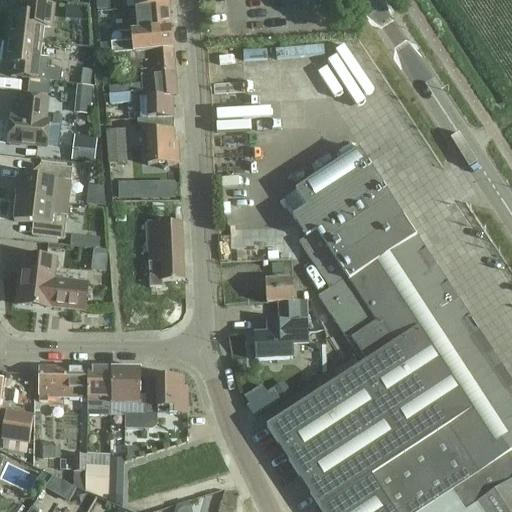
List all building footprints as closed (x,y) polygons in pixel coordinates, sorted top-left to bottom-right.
[(132,0),(133,10),(168,7),(167,0),(132,0)] [(21,3),(19,15),(10,14),(7,40),(41,44),(43,28),(52,29),(55,7),(21,3)] [(130,33),(170,29),(168,7),(133,10),(129,10),(129,22),(112,24),(113,34),(130,33)] [(143,53),(172,51),(170,29),(130,33),(131,43),(110,45),(110,56),(143,53)] [(82,74),(89,41),(70,37),(63,70),(82,74)] [(41,44),(7,40),(4,65),(23,67),(21,80),(60,84),(62,72),(47,70),(49,60),(39,59),(41,44)] [(264,41),(263,57),(293,59),(294,43),(264,41)] [(140,76),(171,73),(174,73),(172,51),(143,53),(145,72),(140,72),(140,76)] [(129,87),(108,88),(108,95),(110,95),(130,94),(132,94),(139,94),(145,93),(145,98),(173,99),(171,73),(140,76),(140,86),(129,87)] [(297,87),(241,87),(241,102),(298,102),(297,87)] [(140,120),(174,119),(173,99),(145,98),(145,93),(139,94),(140,120)] [(130,94),(110,95),(110,107),(132,105),(132,94),(130,94)] [(60,128),(48,127),(48,124),(44,123),(47,101),(21,98),(19,120),(11,119),(8,145),(45,149),(46,146),(58,148),(60,128)] [(167,166),(178,165),(178,143),(175,143),(174,119),(140,120),(135,121),(136,129),(141,129),(145,133),(146,167),(157,166),(162,171),(167,166)] [(261,133),(261,145),(243,145),(243,153),(281,153),(281,141),(295,141),(295,126),(273,126),(273,133),(261,133)] [(126,165),(125,148),(108,149),(109,166),(126,165)] [(319,299),(325,309),(348,344),(363,367),(266,430),(309,495),(313,502),(320,511),(422,511),(511,452),(511,386),(391,200),(358,151),(295,193),(306,210),(292,219),(293,221),(306,239),(299,244),(301,249),(328,288),(330,292),(319,299)] [(19,177),(16,200),(68,206),(71,183),(72,170),(39,167),(38,179),(19,177)] [(269,184),(269,170),(237,171),(238,185),(269,184)] [(122,195),(122,178),(107,178),(107,195),(122,195)] [(141,187),(128,187),(128,201),(141,201),(141,187)] [(472,200),(503,246),(511,240),(511,235),(483,192),(472,200)] [(16,200),(14,223),(32,225),(31,238),(64,242),(67,218),(68,206),(16,200)] [(162,282),(184,281),(181,225),(148,226),(145,226),(147,255),(148,255),(150,289),(162,288),(162,282)] [(22,257),(17,307),(50,310),(51,309),(61,310),(60,311),(84,313),(87,285),(54,282),(56,261),(22,257)] [(292,362),(292,347),(308,346),(305,281),(292,282),(293,304),(279,305),(280,325),(267,326),(267,336),(256,336),(257,363),(292,362)] [(293,304),(292,282),(265,283),(266,305),(279,305),(293,304)] [(87,400),(88,371),(39,370),(38,404),(47,404),(47,400),(87,400)] [(111,370),(111,371),(110,400),(110,406),(111,406),(139,407),(140,370),(111,370)] [(111,418),(111,406),(110,406),(110,400),(111,371),(88,371),(87,400),(87,418),(111,418)] [(187,416),(187,390),(183,390),(183,378),(157,378),(157,380),(145,380),(145,415),(169,415),(169,416),(187,416)] [(5,414),(1,441),(29,445),(33,418),(5,414)] [(143,435),(171,435),(171,422),(143,422),(143,435)] [(73,453),(74,439),(61,438),(60,452),(73,453)] [(43,445),(43,461),(55,461),(55,445),(43,445)] [(2,463),(16,469),(22,453),(8,448),(2,463)] [(511,511),(511,452),(422,511),(511,511)] [(74,457),(74,474),(86,474),(86,457),(74,457)] [(123,462),(110,461),(109,497),(122,498),(123,475),(123,462)] [(66,481),(69,468),(57,465),(53,478),(66,481)] [(52,480),(43,492),(68,505),(75,492),(52,480)] [(108,502),(109,481),(85,480),(85,493),(108,502)]
